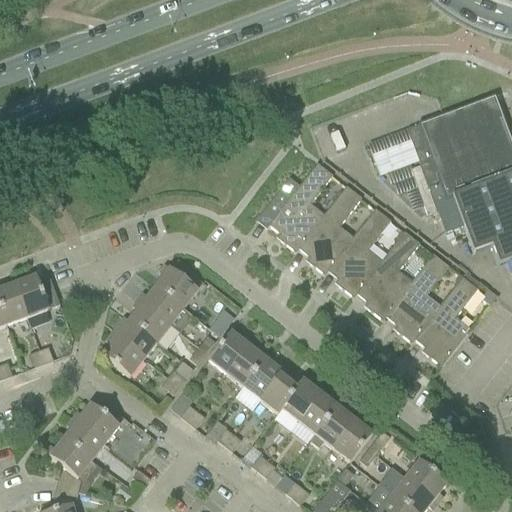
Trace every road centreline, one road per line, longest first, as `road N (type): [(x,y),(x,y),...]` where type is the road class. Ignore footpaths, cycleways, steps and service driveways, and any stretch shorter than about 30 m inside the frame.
road 1 (residential): [(79,371),(88,295),(103,270),(171,246),(195,251),(493,487),(498,511)]
road 2 (secondary): [(0,123),(328,0)]
road 3 (residential): [(269,511),(79,371)]
road 4 (secondary): [(212,0),(0,77)]
